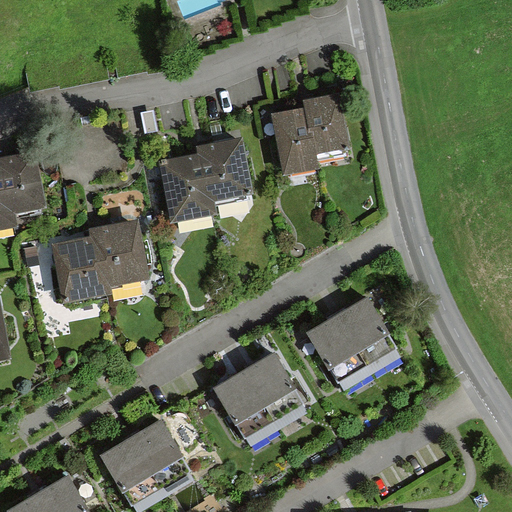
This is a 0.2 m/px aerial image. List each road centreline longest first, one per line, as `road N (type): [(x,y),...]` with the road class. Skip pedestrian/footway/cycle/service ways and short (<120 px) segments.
road 1 (residential): [(374,17),(325,28),(200,82),(0,122)]
road 2 (residential): [(413,221),(152,366)]
road 3 (residential): [(488,388),(284,511)]
road 4 (residential): [(374,17),(413,221)]
road 5 (residential): [(413,221),(442,308),(488,388)]
